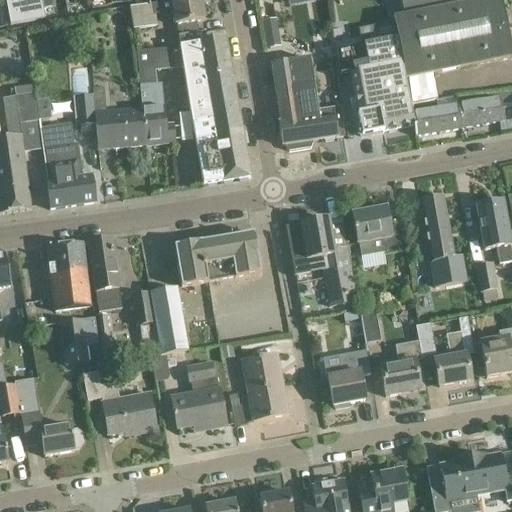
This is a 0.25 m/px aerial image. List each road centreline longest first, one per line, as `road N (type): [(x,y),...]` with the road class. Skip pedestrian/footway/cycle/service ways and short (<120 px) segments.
road 1 (residential): [(104,494),(182,478),(188,470),(269,455),(318,456),(367,438),(511,411)]
road 2 (unclassified): [(0,236),(272,195)]
road 3 (unclassified): [(272,195),(511,150)]
road 4 (residential): [(272,195),(236,0)]
